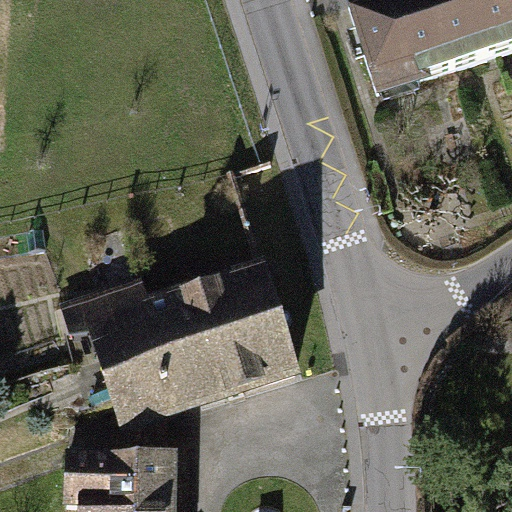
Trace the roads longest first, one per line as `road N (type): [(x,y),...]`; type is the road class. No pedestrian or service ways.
road 1 (residential): [(270,0),(370,330)]
road 2 (residential): [(370,330),(385,425),(383,511)]
road 3 (residential): [(511,269),(447,309),(370,330)]
